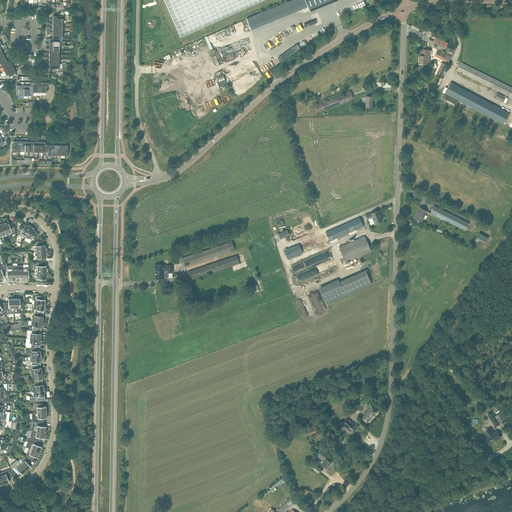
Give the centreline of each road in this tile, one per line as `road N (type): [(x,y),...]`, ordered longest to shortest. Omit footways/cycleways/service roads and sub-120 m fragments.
road 1 (unclassified): [(327,511),(371,463),(387,417),(404,9)]
road 2 (secondary): [(111,511),(117,195)]
road 3 (secondary): [(100,195),(95,511)]
road 4 (tertiary): [(156,178),(181,168),(298,67),(404,9)]
road 5 (unclassified): [(0,494),(32,477),(51,443),(55,289)]
road 6 (secondary): [(118,167),(120,0)]
road 7 (secondary): [(103,0),(101,166)]
